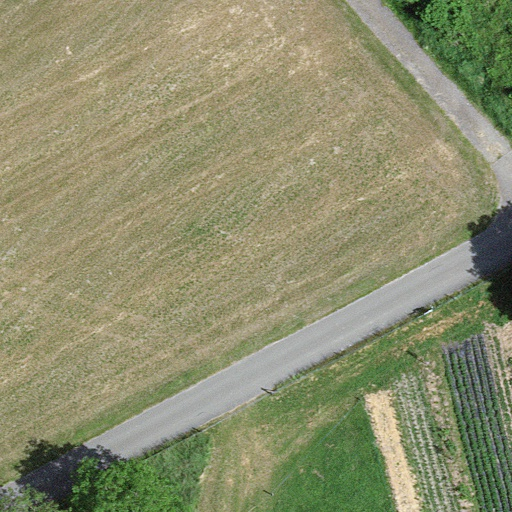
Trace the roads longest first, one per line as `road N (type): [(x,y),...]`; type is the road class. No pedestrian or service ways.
road 1 (tertiary): [(2,511),(511,237)]
road 2 (track): [(511,170),(361,0)]
